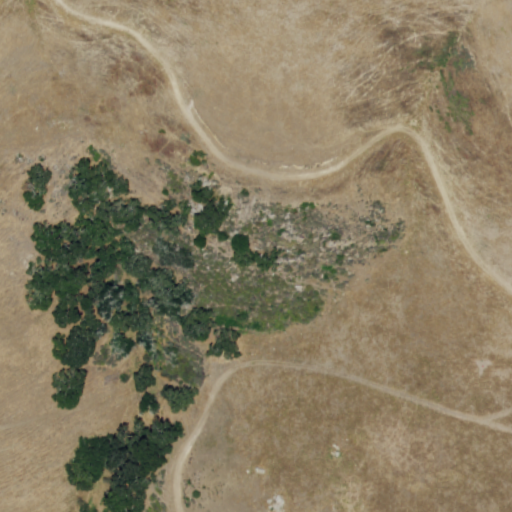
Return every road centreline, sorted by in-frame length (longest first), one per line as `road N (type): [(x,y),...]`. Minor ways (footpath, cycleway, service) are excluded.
road 1 (track): [(494,423),(511,414),(494,271),(461,234),(417,131),(301,177),(228,163),(195,126),(170,68),(143,40),(56,0)]
road 2 (track): [(511,429),(321,369),(247,363),(218,384),(181,467),(176,511)]
